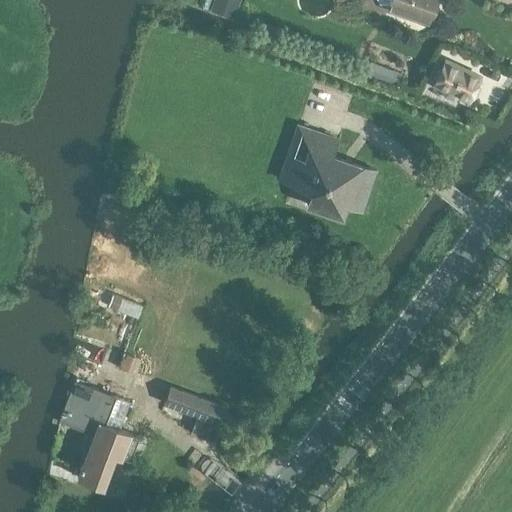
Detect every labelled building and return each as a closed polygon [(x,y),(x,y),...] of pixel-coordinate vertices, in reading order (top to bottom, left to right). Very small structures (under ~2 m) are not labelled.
[(213,0),(210,9),(236,18),(242,0),(213,0)] [(376,0),(378,1),(387,5),(386,8),(426,22),(433,0),(376,0)] [(467,101),(479,75),(443,58),(431,83),(443,89),(444,93),(451,96),(455,95),(467,101)] [(368,72),(399,82),(403,69),(373,59),(368,72)] [(359,209),(373,169),(330,154),(335,139),(297,125),(279,179),(311,190),(306,204),(334,214),(338,202),(359,209)] [(115,311),(134,321),(140,309),(121,300),(115,311)] [(59,420),(93,434),(77,477),(97,484),(109,453),(125,459),(129,447),(134,449),(139,436),(119,428),(130,401),(74,380),(59,420)] [(214,441),(226,407),(170,386),(164,403),(197,415),(191,432),(214,441)]
